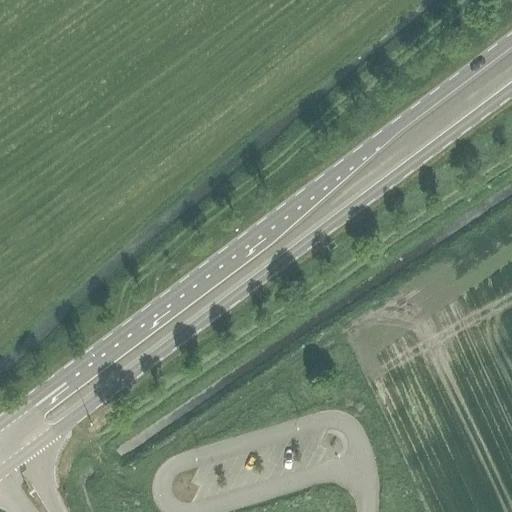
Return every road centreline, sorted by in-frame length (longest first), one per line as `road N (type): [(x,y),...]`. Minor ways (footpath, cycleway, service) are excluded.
road 1 (secondary): [(511,42),(0,424)]
road 2 (secondary): [(11,464),(511,88)]
